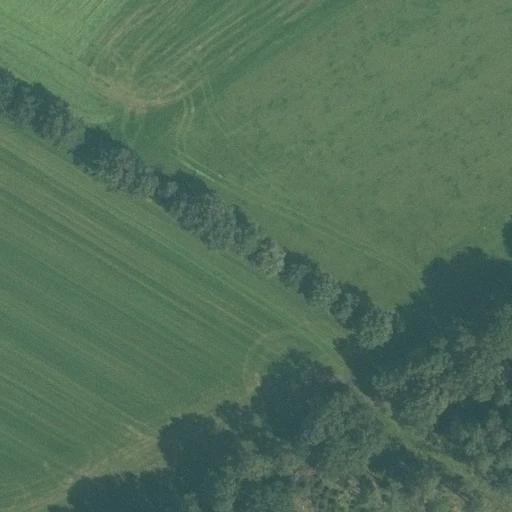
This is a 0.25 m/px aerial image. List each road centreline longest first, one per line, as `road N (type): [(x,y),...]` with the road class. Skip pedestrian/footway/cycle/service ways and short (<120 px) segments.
road 1 (track): [(229,511),(391,415)]
road 2 (track): [(391,415),(511,500)]
road 3 (track): [(391,415),(511,338)]
